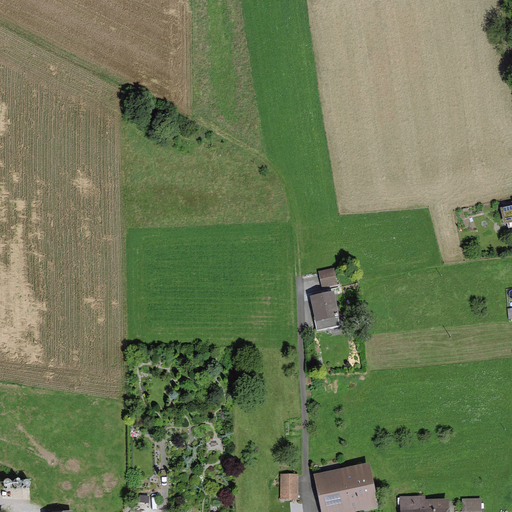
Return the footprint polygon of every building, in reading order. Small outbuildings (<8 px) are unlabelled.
[(318,272),(321,287),(329,287),(337,285),(334,269),(318,272)] [(333,293),(310,297),(316,332),(340,327),(333,293)] [(368,470),(314,481),(320,511),(367,511),(376,510),(368,470)] [(297,501),(297,476),(278,477),(278,501),(297,501)] [(482,499),(467,499),(467,511),(482,511),(482,499)] [(449,511),(449,500),(397,501),(397,511),(449,511)]
